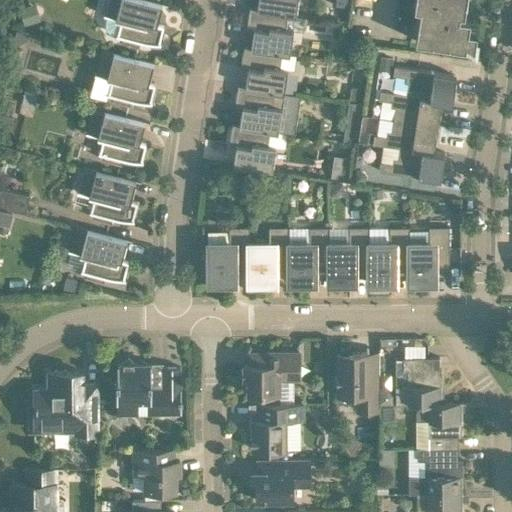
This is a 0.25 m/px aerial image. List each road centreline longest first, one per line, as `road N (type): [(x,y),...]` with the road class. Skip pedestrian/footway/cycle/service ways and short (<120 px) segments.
road 1 (residential): [(483,317),(482,193),(507,0)]
road 2 (residential): [(209,0),(173,223),(173,313)]
road 3 (residential): [(211,313),(448,317)]
road 4 (residential): [(501,511),(500,410),(448,317)]
road 5 (residential): [(213,511),(211,313)]
road 6 (residential): [(0,365),(33,327),(67,314),(173,313)]
